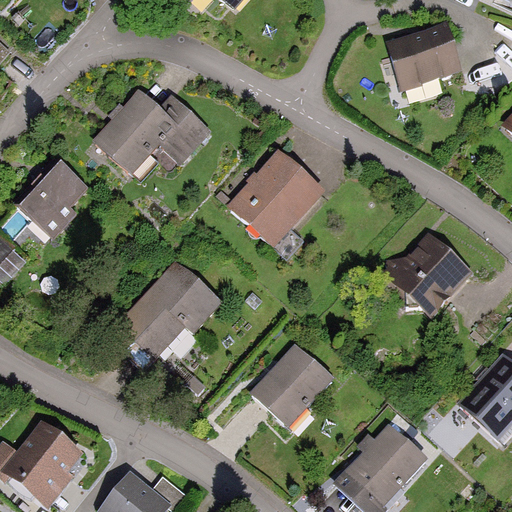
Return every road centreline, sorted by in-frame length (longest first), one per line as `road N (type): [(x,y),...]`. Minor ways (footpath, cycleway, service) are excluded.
road 1 (residential): [(0,140),(94,46),(176,48),(297,105),(448,195),(511,246)]
road 2 (residential): [(269,511),(216,472),(0,360)]
